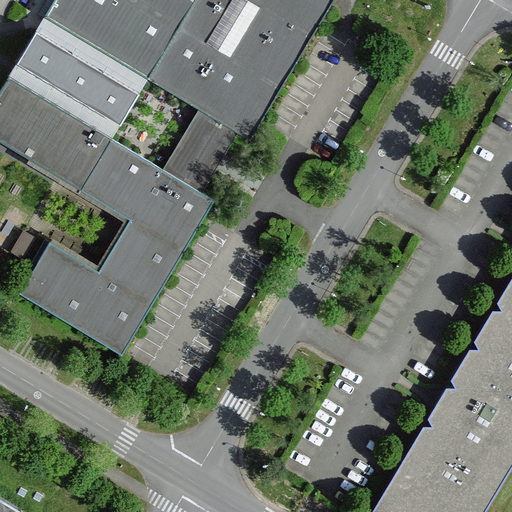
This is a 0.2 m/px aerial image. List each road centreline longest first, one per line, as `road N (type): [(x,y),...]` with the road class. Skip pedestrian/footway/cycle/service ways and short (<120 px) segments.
road 1 (unclassified): [(483,0),(195,482)]
road 2 (unclassified): [(0,365),(195,482)]
